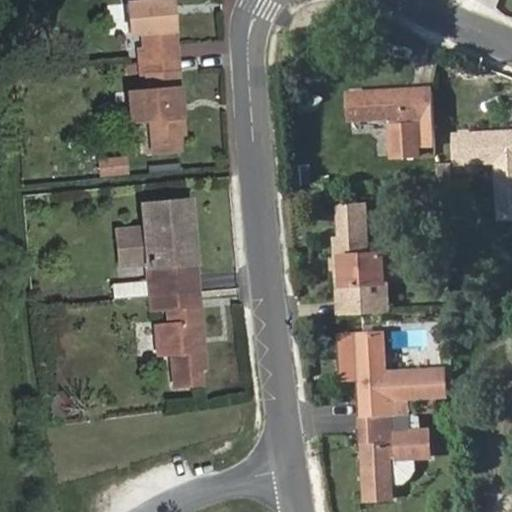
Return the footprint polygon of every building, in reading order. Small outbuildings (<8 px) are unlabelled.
[(137,64),(175,61),(170,0),(124,0),(126,20),(140,19),(142,49),(135,50),(137,64)] [(182,136),(175,61),(137,64),(139,76),(145,76),(148,107),(134,108),(136,132),(150,132),(151,159),(180,157),(178,137),(182,136)] [(404,106),(403,92),(347,95),(349,121),(389,119),(391,159),(416,158),(416,152),(434,151),(432,90),(418,91),(419,105),(404,106)] [(418,91),(403,92),(404,106),(419,105),(418,91)] [(511,147),(511,148),(510,133),(454,137),(456,162),(496,160),(500,216),(511,215),(511,147)] [(100,174),(131,174),(130,155),(100,155),(100,174)] [(151,298),(197,294),(189,219),(185,219),(184,199),(157,201),(159,227),(144,228),(147,253),(162,253),(164,282),(150,283),(151,298)] [(341,316),(388,313),(387,299),(370,300),(369,282),(386,281),(384,252),(367,253),(364,204),(340,204),(341,239),(337,239),(341,316)] [(116,281),(116,295),(148,295),(148,280),(116,281)] [(387,299),(386,281),(369,282),(370,300),(387,299)] [(203,369),(197,294),(151,298),(153,312),(167,311),(169,340),(156,341),(158,365),(171,365),(174,394),(201,391),(199,370),(203,369)] [(363,419),(410,416),(409,401),(428,399),(427,373),(387,375),(384,334),(357,336),(361,393),(377,392),(378,406),(362,408),(363,419)] [(411,433),(410,416),(363,419),(363,432),(379,431),(380,446),(364,447),(368,502),(394,500),(392,460),(432,458),(431,433),(411,433)]
